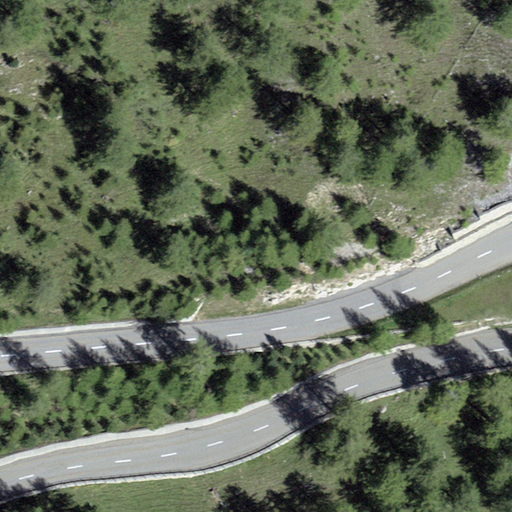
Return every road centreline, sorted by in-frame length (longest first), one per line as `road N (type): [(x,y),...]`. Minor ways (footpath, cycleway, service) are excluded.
road 1 (secondary): [(511,347),(391,373),(223,442),(0,483)]
road 2 (secondary): [(0,354),(315,321),(511,242)]
